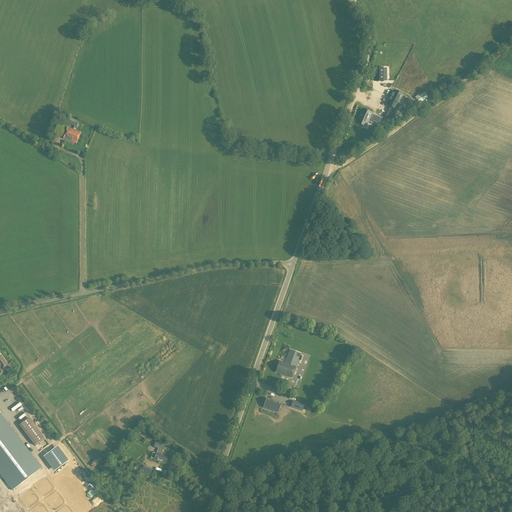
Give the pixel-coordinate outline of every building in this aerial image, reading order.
[(373,72),(373,85),(381,85),(384,85),(384,82),(381,82),(381,72),(373,72)] [(388,105),(383,116),(391,120),(400,104),(396,101),(398,99),(392,95),(390,99),(392,100),(389,106),(388,105)] [(361,108),(357,119),(366,123),(370,111),(361,108)] [(62,121),(77,127),(79,121),(64,116),(62,121)] [(80,133),(68,128),(64,139),(76,143),(80,133)] [(295,334),(285,363),(280,361),(276,372),(292,378),(295,368),(310,373),(320,343),(295,334)] [(290,407),(302,410),(304,403),(292,400),(290,407)] [(290,414),(272,407),(268,416),(275,420),(276,418),(286,422),(290,414)] [(300,411),(298,418),(312,423),(314,417),(300,411)] [(0,414),(0,461),(9,474),(32,457),(0,414)] [(44,438),(29,418),(19,425),(35,446),(44,438)] [(153,447),(163,450),(165,444),(155,441),(153,447)] [(156,453),(153,452),(152,453),(151,457),(151,458),(154,459),(154,460),(165,464),(168,457),(156,453)] [(94,468),(101,459),(97,456),(90,464),(94,468)]
